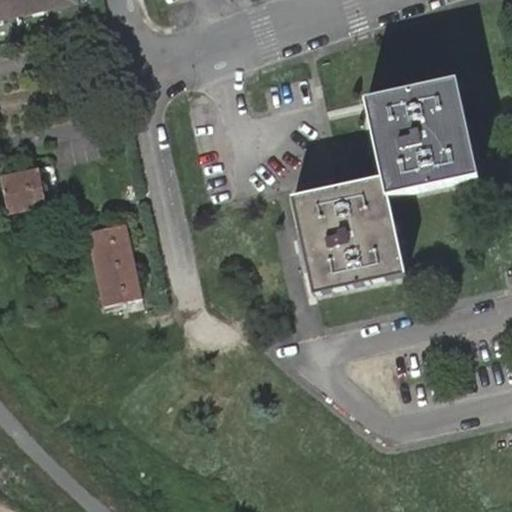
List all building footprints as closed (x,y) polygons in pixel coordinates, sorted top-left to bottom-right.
[(75,0),(0,0),(0,17),(75,1),(75,0)] [(476,183),(455,88),(367,107),(383,186),(294,206),(315,301),(404,281),(387,203),(476,183)] [(82,201),(119,193),(112,161),(75,168),(82,201)] [(46,209),(39,173),(3,179),(11,216),(46,209)] [(102,306),(140,299),(126,228),(89,235),(102,306)]
